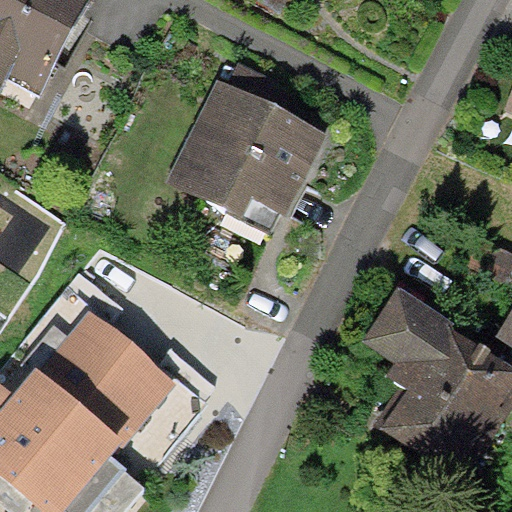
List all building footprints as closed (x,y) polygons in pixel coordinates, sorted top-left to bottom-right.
[(0,0),(0,82),(6,71),(40,89),(88,0),(0,0)] [(334,134),(220,78),(169,181),(273,232),(282,214),(292,219),(334,134)] [(456,329),(399,292),(363,347),(395,368),(387,380),(407,394),(381,433),(465,488),(511,417),(511,372),(453,334),(456,329)] [(114,454),(176,381),(90,312),(16,394),(2,411),(0,413),(0,511),(126,511),(148,486),(126,470),(128,468),(114,454)] [(511,313),(494,339),(511,351),(511,313)] [(0,413),(2,411),(16,394),(1,381),(0,382),(0,413)]
